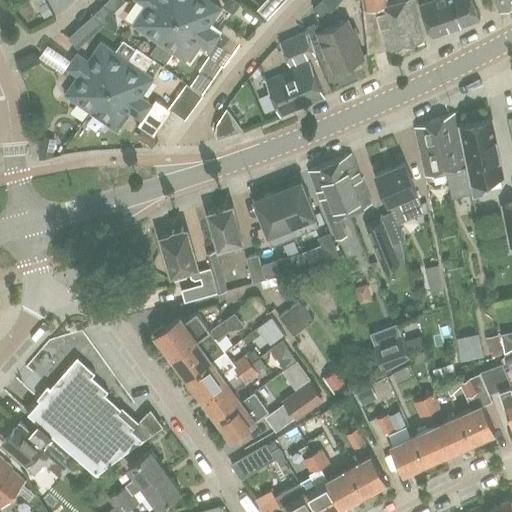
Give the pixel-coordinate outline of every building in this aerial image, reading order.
[(117,0),(116,0),(101,0),(113,9),(117,0)] [(132,22),(158,40),(176,14),(156,0),(138,0),(145,4),(132,22)] [(156,0),(176,14),(185,0),(156,0)] [(212,0),(185,0),(176,14),(214,40),(220,32),(209,25),(222,6),(212,0)] [(283,0),(266,0),(259,8),(268,16),(283,0)] [(363,0),(364,6),(363,6),(361,12),(367,51),(423,37),(413,0),(363,0)] [(431,34),(455,25),(446,0),(423,0),(419,2),(431,34)] [(446,0),(455,25),(479,16),(473,0),(446,0)] [(511,0),(494,0),(499,9),(511,2),(511,0)] [(245,3),(239,13),(259,27),(266,18),(245,3)] [(103,4),(94,13),(103,23),(112,14),(111,13),(104,5),(103,4)] [(199,46),(195,43),(198,40),(209,48),(214,40),(176,14),(158,40),(151,51),(168,62),(175,52),(185,59),(186,57),(190,59),(199,46)] [(305,28),(306,30),(314,50),(325,46),(334,67),(362,55),(346,17),(321,28),(319,22),(305,28)] [(315,52),(314,50),(306,30),(280,41),(289,63),(315,52)] [(78,51),(72,59),(110,84),(135,47),(123,39),(116,50),(101,40),(88,59),(78,51)] [(135,47),(110,84),(147,110),(153,103),(141,95),(154,76),(145,70),(153,57),(136,46),(135,47)] [(36,47),(15,58),(20,68),(41,57),(36,47)] [(191,82),(203,90),(222,62),(211,54),(191,82)] [(65,93),(91,111),(110,84),(72,59),(67,67),(78,74),(65,93)] [(280,113),(324,94),(309,60),(265,78),(280,113)] [(110,84),(91,111),(117,129),(130,110),(142,118),(147,110),(110,84)] [(169,106),(185,118),(195,105),(179,93),(169,106)] [(454,110),(415,124),(426,174),(446,169),(451,197),(471,192),(465,163),(454,110)] [(460,124),(472,193),(481,192),(484,187),(482,177),(502,173),(491,118),(460,124)] [(154,134),(144,128),(139,135),(152,145),(158,137),(154,134)] [(52,151),(54,140),(41,137),(39,148),(52,151)] [(345,233),(338,215),(370,202),(350,152),(308,169),(336,237),(345,233)] [(394,213),(409,207),(410,209),(421,204),(415,189),(415,188),(404,160),(375,171),(387,201),(388,201),(392,209),(379,214),(381,219),(390,242),(404,237),(394,213)] [(300,179),(253,196),(266,231),(270,242),(294,233),(317,224),(313,213),(300,179)] [(231,201),(207,207),(216,244),(241,238),(231,201)] [(511,201),(502,204),(510,243),(511,242),(511,201)] [(393,248),(390,242),(381,219),(365,225),(382,267),(397,261),(393,248)] [(471,242),(483,240),(480,221),(468,223),(471,242)] [(194,274),(200,273),(205,291),(218,287),(210,263),(209,263),(199,266),(197,262),(196,262),(183,224),(156,233),(163,254),(161,258),(164,266),(168,268),(169,272),(188,265),(190,272),(194,274)] [(325,258),(336,254),(327,231),(316,235),(325,258)] [(210,263),(218,287),(223,286),(213,247),(205,249),(209,263),(210,263)] [(257,251),(244,254),(250,279),(264,275),(257,251)] [(278,258),(261,263),(265,276),(305,265),(300,251),(278,258)] [(433,286),(446,284),(444,268),(431,270),(433,286)] [(355,283),(342,284),(344,302),(358,300),(355,283)] [(375,284),(363,288),(368,304),(380,300),(375,284)] [(299,298),(279,314),(294,333),(314,317),(299,298)] [(172,355),(173,355),(209,327),(196,309),(183,319),(179,314),(165,324),(161,323),(151,331),(159,341),(161,340),(172,355)] [(173,355),(187,375),(223,349),(215,337),(227,328),(221,319),(209,327),(173,355)] [(373,343),(384,371),(410,356),(400,332),(373,343)] [(490,351),(500,349),(498,338),(487,340),(490,351)] [(459,346),(462,358),(482,354),(480,342),(459,346)] [(187,375),(202,396),(251,360),(259,354),(253,346),(232,361),(223,349),(187,375)] [(27,410),(52,431),(73,450),(97,471),(143,438),(131,428),(134,425),(118,410),(121,407),(104,392),(108,388),(91,373),(95,369),(77,354),(27,410)] [(241,399),(241,398),(234,388),(246,380),(245,379),(258,370),(251,360),(202,396),(217,416),(241,399)] [(511,389),(502,362),(480,369),(481,370),(489,391),(499,387),(511,423),(511,389)] [(337,367),(324,375),(332,388),(345,380),(337,367)] [(478,395),(489,391),(481,370),(460,379),(467,394),(476,390),(478,395)] [(321,397),(310,381),(284,399),(295,415),(321,397)] [(254,389),(241,398),(241,399),(217,416),(231,437),(256,419),(255,417),(267,408),(254,389)] [(424,395),(430,410),(440,406),(434,391),(424,395)] [(430,410),(424,395),(413,400),(420,415),(430,410)] [(482,401),(458,412),(471,440),(494,429),(482,401)] [(395,426),(388,411),(377,416),(383,431),(395,426)] [(458,412),(436,422),(448,450),(471,440),(458,412)] [(58,467),(73,450),(52,431),(44,440),(21,419),(3,439),(27,460),(36,450),(46,459),(47,457),(58,467)] [(413,432),(425,460),(448,450),(436,422),(413,432)] [(355,444),(364,439),(356,425),(347,430),(355,444)] [(402,470),(425,460),(413,432),(390,443),(402,470)] [(283,452),(278,445),(271,449),(266,441),(243,453),(254,468),(283,452)] [(320,464),(320,463),(329,459),(321,444),(312,449),(320,464)] [(109,495),(115,503),(131,491),(141,484),(164,468),(149,447),(127,463),(135,474),(124,482),(125,483),(109,495)] [(317,482),(305,488),(318,511),(326,511),(342,503),(327,476),(320,463),(320,464),(312,449),(303,454),(311,468),(310,469),(317,482)] [(354,474),(364,491),(386,479),(371,452),(349,464),(354,474)] [(0,502),(2,505),(25,480),(11,467),(12,466),(0,454),(0,502)] [(342,503),(364,491),(354,474),(349,464),(327,476),(342,503)] [(179,489),(164,468),(141,484),(156,505),(179,489)] [(281,504),(284,503),(288,511),(318,511),(305,488),(300,479),(274,493),(281,504)] [(131,491),(115,503),(102,511),(120,511),(138,500),(131,491)] [(203,499),(206,511),(219,507),(216,496),(203,499)] [(511,511),(511,499),(511,497),(489,508),(490,511),(511,511)]
